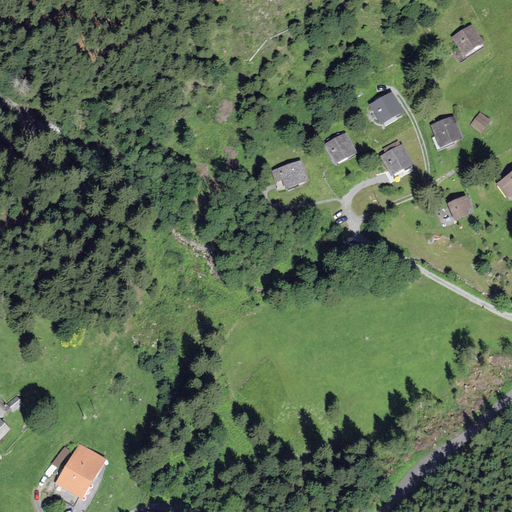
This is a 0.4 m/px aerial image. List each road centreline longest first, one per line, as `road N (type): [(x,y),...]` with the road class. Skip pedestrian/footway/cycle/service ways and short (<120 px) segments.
road 1 (track): [(511,316),(357,237),(347,202),(354,189),(382,178)]
road 2 (track): [(353,227),(420,191),(428,177),(408,110),(394,90),(378,87)]
road 3 (unclassified): [(511,391),(380,511)]
